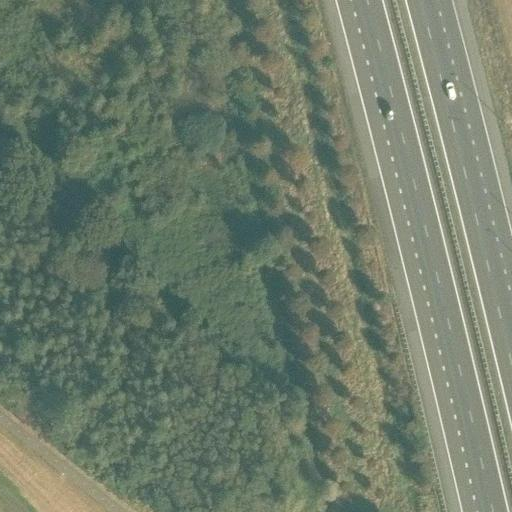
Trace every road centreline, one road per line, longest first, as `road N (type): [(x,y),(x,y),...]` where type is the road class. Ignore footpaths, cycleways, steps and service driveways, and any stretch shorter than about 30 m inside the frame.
road 1 (motorway): [(363,0),(492,511)]
road 2 (motorway): [(511,371),(418,0)]
